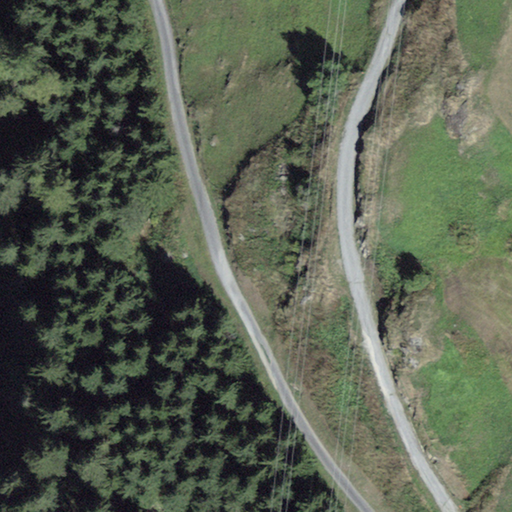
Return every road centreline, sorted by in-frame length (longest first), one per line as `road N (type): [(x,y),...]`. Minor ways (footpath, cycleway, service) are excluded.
road 1 (unclassified): [(362,511),(323,466),(222,268),(181,139),(154,0)]
road 2 (unclassified): [(400,0),(345,195),(371,346),(445,511)]
